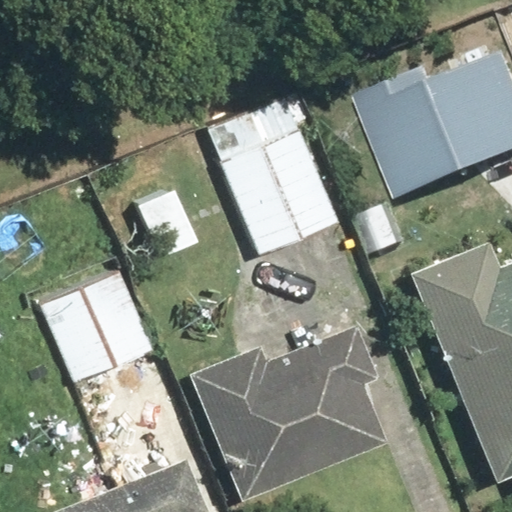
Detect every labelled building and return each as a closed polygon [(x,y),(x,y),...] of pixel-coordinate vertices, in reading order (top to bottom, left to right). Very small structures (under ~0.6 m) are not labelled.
[(511,47),(438,75),(434,63),(363,89),(402,194),(511,153),(511,47)] [(282,94),(205,125),(256,251),(333,219),(282,94)] [(171,183),(133,201),(157,251),(195,233),(171,183)] [(475,224),(397,256),(481,463),(499,455),(511,488),(511,238),(485,250),(475,224)] [(108,243),(30,275),(71,374),(149,342),(108,243)] [(241,330),(175,355),(223,480),(370,423),(349,368),(364,362),(343,308),(247,345),(241,330)] [(165,438),(0,508),(0,511),(153,511),(190,495),(165,438)]
